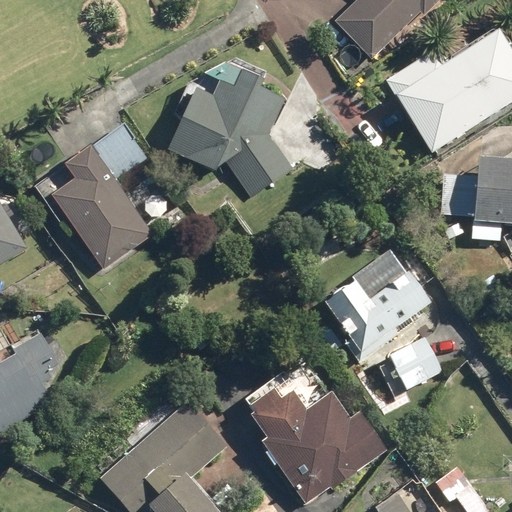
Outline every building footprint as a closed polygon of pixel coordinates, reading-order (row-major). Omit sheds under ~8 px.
[(355,0),(335,21),(374,59),(424,10),(428,13),(440,0),(355,0)] [(384,79),(431,152),(511,100),(511,51),(497,27),(447,59),(438,45),(384,79)] [(218,79),(211,95),(193,88),(165,148),(214,170),(225,163),(251,198),(292,168),(269,134),(285,97),(258,85),(262,76),(240,68),(233,85),(218,79)] [(48,193),(101,269),(151,233),(115,183),(148,160),(120,120),(61,162),(72,177),(48,193)] [(511,157),(477,155),(473,219),(511,221),(511,157)] [(0,261),(25,247),(0,206),(0,261)] [(202,217),(211,225),(219,217),(211,208),(202,217)] [(443,230),(449,240),(464,231),(458,222),(443,230)] [(452,246),(459,258),(466,254),(457,242),(452,246)] [(322,301),(359,352),(429,302),(407,271),(384,288),(372,274),(358,283),(355,278),(322,301)] [(481,284),(489,293),(500,285),(492,275),(481,284)] [(0,432),(50,403),(40,385),(52,378),(47,370),(57,364),(38,331),(11,347),(14,352),(0,359),(0,432)] [(197,336),(206,347),(213,341),(205,331),(197,336)] [(422,334),(385,354),(405,390),(441,371),(422,334)] [(308,383),(313,391),(325,384),(321,376),(308,383)] [(259,440),(305,505),(329,487),(331,491),(386,451),(357,411),(348,417),(335,399),(332,402),(326,393),(304,408),(289,388),(278,397),(272,388),(247,404),(252,411),(248,413),(264,436),(259,440)] [(219,511),(190,478),(228,446),(189,401),(99,477),(128,511),(149,511),(152,510),(153,511),(219,511)] [(436,508),(438,511),(489,511),(456,467),(433,484),(446,500),(436,508)] [(373,507),(376,511),(409,511),(397,492),(373,507)] [(42,511),(72,511),(63,498),(42,511)]
